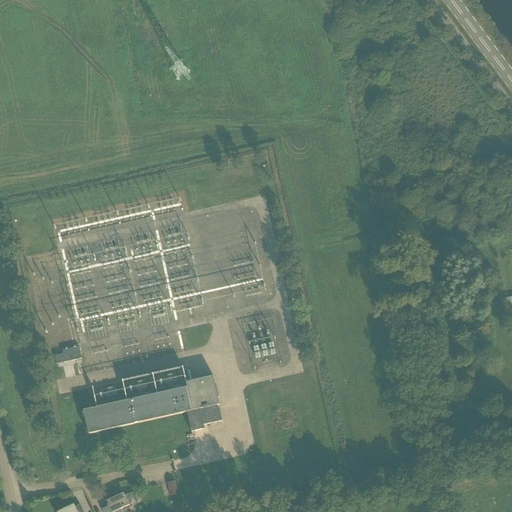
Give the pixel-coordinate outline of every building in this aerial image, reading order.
[(79,347),(71,349),(73,361),(82,359),(79,347)] [(71,349),(62,351),(63,355),(65,363),(73,361),(71,349)] [(63,355),(55,357),(57,365),(65,363),(63,355)] [(165,372),(167,378),(162,379),(164,385),(169,383),(171,389),(186,383),(179,366),(165,372)] [(96,408),(83,411),(88,434),(187,413),(191,432),(205,429),(204,426),(222,422),(219,412),(218,412),(217,406),(219,405),(213,377),(186,383),(187,388),(96,408)] [(112,401),(123,398),(121,385),(109,388),(112,401)] [(174,480),(167,481),(170,494),(177,493),(174,480)] [(101,510),(102,511),(120,511),(119,510),(129,505),(124,493),(106,502),(107,505),(106,505),(107,507),(101,510)]
